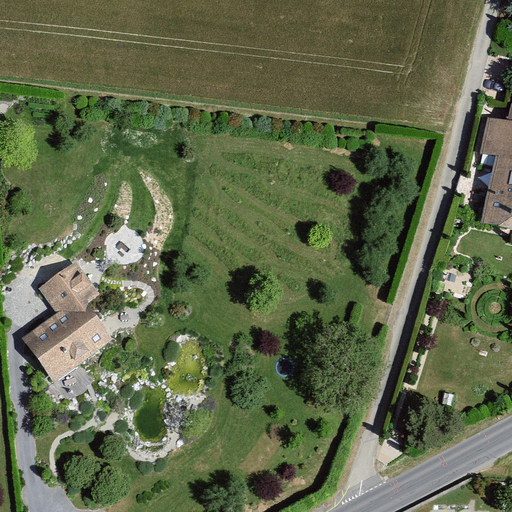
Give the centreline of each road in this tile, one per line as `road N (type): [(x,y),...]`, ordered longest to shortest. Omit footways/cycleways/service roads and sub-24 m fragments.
road 1 (residential): [(485,0),(352,511)]
road 2 (secondary): [(370,511),(511,435)]
